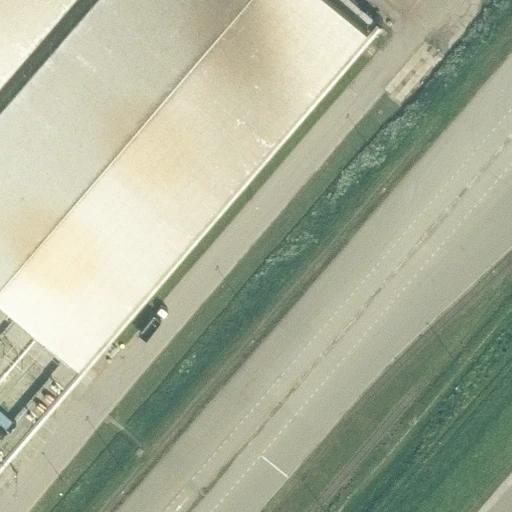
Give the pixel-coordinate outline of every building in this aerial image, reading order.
[(0,0),(0,72),(61,0),(0,0)] [(0,288),(79,356),(366,22),(339,0),(86,0),(0,100),(0,288)] [(499,406),(511,391),(511,342),(474,383),(499,406)] [(442,469),(490,423),(465,397),(417,443),(442,469)] [(0,411),(0,430),(10,422),(0,411)] [(405,467),(361,511),(408,511),(430,491),(405,467)]
